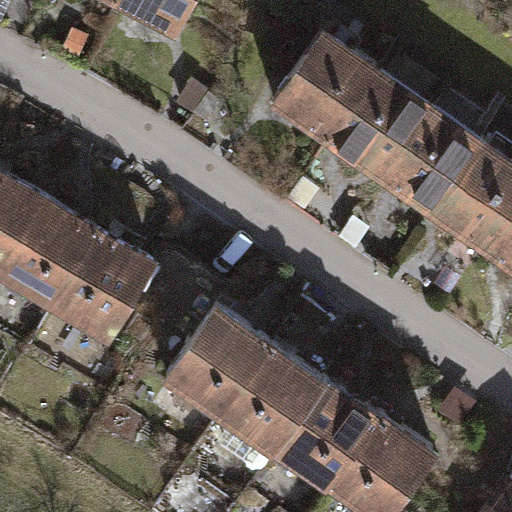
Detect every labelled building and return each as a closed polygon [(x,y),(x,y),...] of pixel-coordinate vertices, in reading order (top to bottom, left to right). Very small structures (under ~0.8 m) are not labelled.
[(132,0),(93,0),(87,14),(111,26),(119,11),(125,14),(132,0)] [(207,0),(132,0),(125,14),(184,44),(207,0)] [(384,69),(330,32),(277,111),(331,147),(384,69)] [(390,73),(384,69),(331,147),(385,184),(438,106),(434,103),(446,85),(402,55),(390,73)] [(444,110),(438,106),(385,184),(439,221),(493,143),(487,139),(499,122),(456,93),(444,110)] [(511,143),(499,134),(493,143),(439,221),(493,258),(511,230),(511,143)] [(49,197),(0,168),(0,277),(1,278),(49,197)] [(106,230),(49,197),(1,278),(58,312),(106,230)] [(162,263),(106,230),(58,312),(114,345),(143,295),(162,263)] [(511,230),(493,258),(511,270),(511,230)] [(143,295),(204,333),(221,307),(232,289),(170,250),(162,263),(143,295)] [(277,344),(221,307),(204,333),(154,409),(210,446),(223,427),(277,344)] [(333,381),(277,344),(223,427),(279,464),(333,381)] [(390,418),(333,381),(279,464),(285,468),(281,474),(318,499),(322,492),(335,501),(390,418)] [(408,511),(446,455),(390,418),(335,501),(352,511),(408,511)] [(511,511),(511,479),(488,511),(511,511)]
